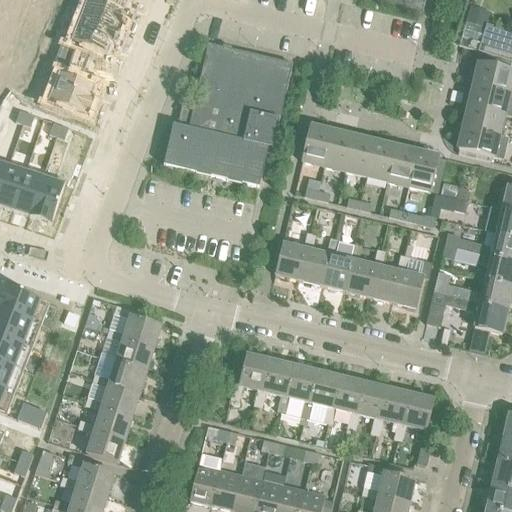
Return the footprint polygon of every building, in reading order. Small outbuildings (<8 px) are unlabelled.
[(89,0),(82,19),(82,20),(121,35),(127,18),(122,16),(126,5),(112,0),(89,0)] [(469,13),(465,25),(484,31),(485,27),(487,28),(489,19),(469,13)] [(73,16),(57,58),(85,69),(91,55),(105,60),(109,50),(114,52),(121,35),(82,20),(82,19),(73,16)] [(465,25),(460,40),(480,46),(484,31),(465,25)] [(511,35),(487,28),(485,27),(484,31),(480,46),(477,54),(511,64),(511,35)] [(173,125),(164,169),(261,188),(269,148),(276,150),(293,63),(207,46),(191,128),(173,125)] [(57,58),(40,103),(55,109),(54,112),(71,119),(72,115),(88,121),(94,104),(89,102),(93,91),(79,86),(85,69),(57,58)] [(478,66),(473,89),(508,98),(508,96),(511,81),(511,75),(479,67),(479,66),(478,66)] [(473,89),(468,111),(503,120),(503,119),(511,121),(511,97),(508,96),(508,98),(473,89)] [(468,111),(463,131),(498,140),(498,139),(503,120),(468,111)] [(27,117),(19,114),(15,125),(22,128),(27,117)] [(30,131),(34,120),(27,117),(22,128),(30,131)] [(60,130),(53,127),(48,138),(56,141),(60,130)] [(68,133),(60,130),(56,141),(63,144),(68,133)] [(302,166),(323,171),(332,135),(310,130),(302,166)] [(509,141),(498,139),(498,140),(463,131),(458,153),(503,164),(509,141)] [(323,171),(344,176),(353,140),(332,135),(323,171)] [(344,176),(366,181),(374,146),(353,140),(344,176)] [(366,181),(387,186),(395,151),(374,146),(366,181)] [(387,186),(408,191),(416,156),(395,151),(387,186)] [(439,161),(416,156),(408,191),(429,196),(438,162),(439,161)] [(0,195),(10,166),(0,163),(0,195)] [(27,172),(10,166),(0,195),(0,211),(12,215),(25,176),(26,177),(27,172)] [(26,177),(25,176),(12,215),(29,221),(30,221),(42,182),(26,177)] [(42,182),(30,221),(29,221),(50,229),(65,185),(44,178),(42,182)] [(442,186),(440,198),(456,202),(458,192),(458,190),(442,186)] [(511,192),(507,191),(501,213),(511,215),(511,192)] [(456,202),(455,203),(467,205),(470,195),(458,192),(456,202)] [(304,201),(315,203),(317,196),(306,193),(304,201)] [(329,198),(317,196),(315,203),(327,206),(329,198)] [(435,222),(438,223),(443,200),(435,198),(429,220),(435,222)] [(346,211),(358,214),(360,206),(348,203),(346,211)] [(464,218),(467,205),(455,203),(452,216),(464,218)] [(371,208),(360,206),(358,214),(369,216),(371,208)] [(388,221),(400,224),(402,216),(390,213),(388,221)] [(511,215),(501,213),(496,237),(511,240),(511,215)] [(413,219),(402,216),(400,224),(411,226),(413,219)] [(490,259),(490,260),(511,265),(511,240),(496,237),(486,235),(483,250),(464,245),(462,253),(479,258),(480,257),(490,259)] [(447,237),(445,249),(458,252),(460,240),(447,237)] [(275,279),(298,285),(306,254),(312,255),(315,240),(306,238),(303,253),(282,248),(275,279)] [(326,259),(312,255),(306,254),(298,285),(322,291),(330,259),(335,261),(338,246),(330,244),(326,259)] [(322,291),(345,296),(353,265),(358,266),(361,251),(338,246),(335,261),(330,259),(322,291)] [(455,264),(458,252),(445,249),(442,261),(455,264)] [(345,296),(369,302),(377,270),(381,272),(385,257),(376,255),(373,270),(358,266),(353,265),(345,296)] [(488,269),(484,284),(511,290),(511,265),(490,260),(490,259),(480,257),(479,258),(477,266),(488,269)] [(369,302),(392,307),(399,276),(404,277),(408,262),(400,260),(396,275),(381,272),(377,270),(369,302)] [(419,281),(404,277),(399,276),(392,307),(416,313),(423,283),(428,284),(432,268),(423,266),(419,281)] [(445,300),(479,308),(479,307),(508,314),(511,295),(511,290),(484,284),(481,298),(447,290),(450,281),(438,278),(433,296),(445,299),(445,300)] [(3,290),(0,296),(0,315),(40,331),(49,308),(3,290)] [(442,311),(445,300),(445,299),(433,296),(425,329),(439,332),(444,311),(442,311)] [(502,338),(508,314),(479,307),(479,308),(473,332),(502,338)] [(131,321),(132,316),(116,311),(114,319),(110,333),(109,334),(123,338),(121,343),(154,353),(161,330),(131,321)] [(0,315),(0,340),(32,353),(40,331),(0,315)] [(89,317),(85,330),(97,334),(99,327),(95,319),(89,317)] [(99,327),(97,334),(108,338),(109,334),(110,333),(102,331),(103,328),(99,327)] [(444,332),(440,347),(446,348),(450,333),(444,332)] [(147,375),(154,353),(121,343),(123,338),(109,334),(108,338),(107,343),(102,357),(116,361),(115,366),(147,375)] [(0,340),(0,365),(23,375),(32,353),(0,340)] [(102,357),(95,380),(109,384),(108,388),(140,399),(147,375),(115,366),(116,361),(102,357)] [(242,393),(257,396),(261,397),(269,365),(246,359),(238,390),(234,389),(230,405),(239,407),(242,393)] [(0,365),(0,391),(14,397),(23,375),(0,365)] [(266,398),(280,402),(285,403),(292,371),(269,365),(261,397),(257,396),(253,410),(262,413),(266,398)] [(277,416),(300,422),(304,407),(308,408),(316,377),(292,371),(285,403),(280,402),(277,416)] [(300,422),(323,428),(327,413),(331,414),(339,382),(316,377),(308,408),(304,407),(300,422)] [(95,380),(88,402),(101,407),(100,411),(133,421),(140,399),(108,388),(109,384),(95,380)] [(335,415),(350,419),(354,420),(362,388),(339,382),(331,414),(327,413),(323,428),(332,430),(335,415)] [(66,388),(62,398),(72,401),(75,392),(66,388)] [(359,421),(374,424),(378,425),(385,393),(362,388),(354,420),(350,419),(346,433),(355,435),(359,421)] [(0,391),(0,417),(6,420),(14,397),(0,391)] [(382,426),(397,430),(402,431),(409,399),(385,393),(378,425),(374,424),(370,439),(379,441),(382,426)] [(433,405),(409,399),(402,431),(397,430),(393,444),(401,446),(405,432),(425,437),(433,405)] [(99,415),(94,430),(93,434),(125,444),(133,421),(100,411),(101,407),(88,402),(85,411),(99,415)] [(23,407),(17,424),(40,433),(47,416),(23,407)] [(511,419),(508,418),(502,441),(511,443),(511,419)] [(118,468),(125,444),(93,434),(94,430),(80,426),(78,435),(91,439),(85,458),(118,468)] [(219,444),(226,446),(228,437),(221,435),(219,444)] [(237,439),(228,437),(226,446),(235,448),(237,439)] [(511,443),(502,441),(497,465),(511,468),(511,443)] [(260,456),(267,457),(270,447),(263,445),(260,456)] [(284,451),(270,447),(267,457),(282,461),(284,451)] [(425,471),(429,456),(418,454),(414,469),(425,471)] [(49,482),(56,459),(43,455),(35,477),(49,482)] [(188,506),(210,511),(219,475),(222,461),(201,456),(188,506)] [(302,466),(309,468),(312,457),(305,456),(302,466)] [(321,459),(312,457),(309,468),(318,470),(321,459)] [(20,458),(18,465),(29,470),(32,462),(20,458)] [(81,472),(76,486),(76,490),(107,501),(114,478),(84,469),(86,464),(70,459),(67,468),(81,472)] [(18,465),(15,473),(26,477),(29,470),(18,465)] [(511,468),(497,465),(491,488),(511,493),(511,468)] [(381,480),(378,495),(377,501),(408,508),(413,484),(384,477),(385,472),(368,469),(366,477),(381,480)] [(210,511),(214,511),(231,511),(240,480),(219,475),(210,511)] [(231,511),(253,511),(260,486),(240,480),(231,511)] [(74,495),(69,509),(68,511),(103,511),(107,501),(76,490),(76,486),(63,482),(60,491),(74,495)] [(253,511),(276,511),(281,491),(260,486),(253,511)] [(511,511),(511,493),(491,488),(486,511),(511,511)] [(276,511),(298,511),(302,496),(281,491),(276,511)] [(376,504),(373,511),(406,511),(408,508),(377,501),(378,495),(363,492),(361,500),(376,504)] [(324,501),(302,496),(298,511),(329,511),(332,505),(323,503),(324,501)] [(5,498),(2,506),(13,510),(16,503),(5,498)]
